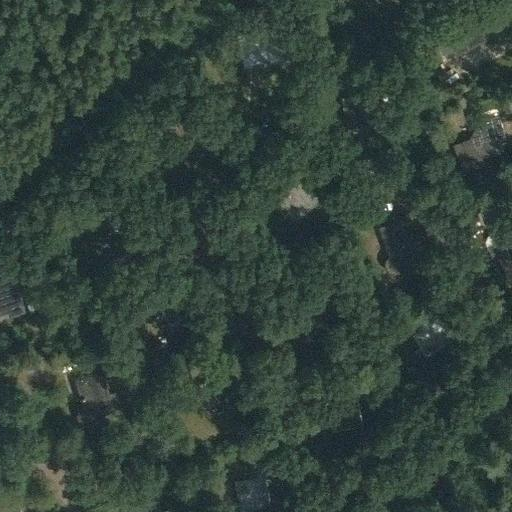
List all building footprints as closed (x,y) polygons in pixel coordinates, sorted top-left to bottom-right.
[(487,38),(473,8),(442,23),(457,53),(487,38)] [(292,41),(289,24),(238,33),(244,66),(285,58),(282,42),(292,41)] [(377,124),(374,92),(343,95),(346,127),(377,124)] [(508,148),(493,95),(478,99),(481,107),(474,109),(477,122),(470,137),(463,139),(468,159),(508,148)] [(204,151),(201,120),(165,124),(168,155),(204,151)] [(322,197),(297,169),(272,191),(297,220),(322,197)] [(113,236),(107,206),(74,213),(79,243),(113,236)] [(387,251),(386,251),(385,252),(384,253),(384,254),(383,254),(383,255),(382,256),(382,257),(381,258),(381,259),(381,260),(381,261),(381,262),(381,263),(382,264),(382,265),(382,266),(383,267),(384,268),(385,269),(386,270),(387,270),(387,271),(388,271),(389,272),(390,272),(391,272),(392,272),(393,272),(394,272),(395,272),(396,272),(397,271),(398,271),(399,270),(400,270),(400,269),(401,268),(402,268),(402,267),(403,266),(403,265),(404,264),(421,257),(419,253),(428,249),(422,236),(415,239),(405,213),(376,225),(387,251)] [(511,237),(493,247),(509,279),(511,277),(511,237)] [(10,268),(0,272),(0,313),(8,311),(9,314),(24,309),(10,268)] [(180,273),(151,291),(170,323),(187,313),(190,317),(202,310),(180,273)] [(315,284),(288,304),(311,334),(326,323),(328,326),(340,317),(315,284)] [(436,312),(409,329),(425,355),(452,337),(436,312)] [(232,365),(206,381),(223,409),(249,393),(232,365)] [(80,401),(79,401),(78,402),(77,403),(76,404),(75,404),(75,405),(74,406),(74,407),(73,408),(73,409),(73,410),(73,411),(73,412),(73,413),(73,414),(73,415),(74,416),(74,417),(74,418),(75,418),(76,419),(76,420),(77,421),(78,421),(79,422),(80,422),(81,423),(82,423),(83,423),(84,423),(85,423),(86,423),(87,423),(88,423),(89,423),(89,422),(90,422),(91,421),(92,421),(93,420),(93,419),(94,418),(95,418),(95,417),(96,416),(115,410),(102,368),(73,377),(80,401)] [(362,423),(357,393),(327,399),(333,429),(362,423)] [(266,474),(235,479),(239,507),(270,503),(266,474)] [(160,511),(157,493),(132,497),(133,503),(123,504),(124,511),(160,511)]
